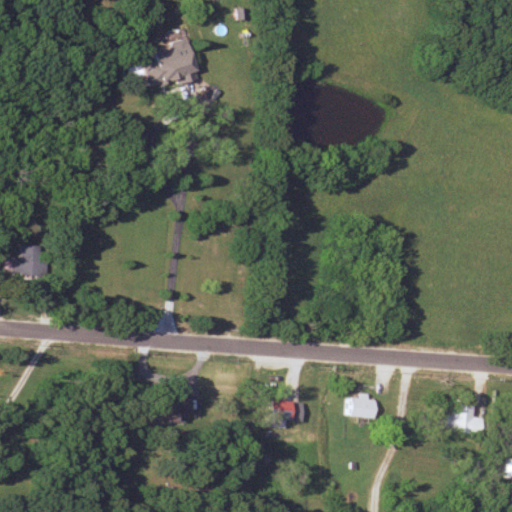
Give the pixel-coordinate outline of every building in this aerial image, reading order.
[(185,76),(175,40),(131,53),(141,88),(185,76)] [(7,257),(7,276),(42,276),(42,245),(15,245),(15,257),(7,257)] [(352,397),(343,396),(340,415),(367,418),(369,396),(353,395),(352,397)] [(141,398),(139,420),(179,422),(180,413),(188,413),(189,400),(141,398)] [(467,401),(447,398),(445,417),(434,415),(432,428),(477,435),(480,418),(465,416),(467,401)] [(281,427),(281,399),(260,399),(260,427),(281,427)] [(298,402),(285,400),(283,419),(296,420),(298,402)] [(511,477),(511,456),(499,455),(496,475),(511,477)]
